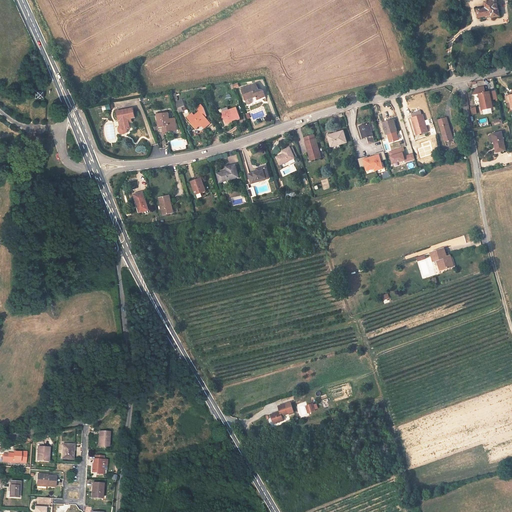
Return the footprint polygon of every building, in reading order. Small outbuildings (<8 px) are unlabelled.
[(494,16),(502,15),(500,0),(492,0),(488,1),(489,7),(481,8),(482,15),(494,13),(494,16)] [(40,90),(48,89),(48,78),(40,78),(40,90)] [(243,86),(247,96),(248,98),(248,99),(249,99),(250,99),(251,99),(252,99),(252,98),(253,98),(253,97),(253,96),(253,95),(252,95),(257,93),(259,98),(268,94),(265,85),(261,87),(258,80),(243,86)] [(483,110),(494,107),(490,91),(479,94),(483,110)] [(185,97),(177,100),(180,108),(185,106),(184,103),(187,102),(185,97)] [(204,122),(207,125),(213,120),(207,113),(209,112),(206,104),(204,101),(200,104),(203,108),(197,112),(195,110),(190,114),(192,117),(199,125),(202,122),(203,121),(204,122)] [(230,119),(242,114),(238,104),(226,109),(230,119)] [(128,127),(128,126),(131,125),(130,119),(133,118),(132,115),(136,113),(133,105),(117,110),(121,123),(121,125),(121,126),(121,128),(122,129),(123,130),(124,130),(126,130),(127,129),(128,127)] [(167,127),(178,126),(177,114),(170,115),(170,109),(159,110),(161,122),(166,121),(167,127)] [(412,114),(413,116),(412,117),(416,134),(428,131),(423,114),(422,114),(421,111),(412,114)] [(444,140),(453,138),(447,117),(438,119),(444,140)] [(388,134),(396,132),(393,120),(384,122),(388,134)] [(369,141),(374,140),(369,122),(359,125),(362,137),(367,135),(369,141)] [(331,146),(347,141),(343,131),(334,133),(334,135),(328,137),(331,146)] [(497,152),(506,149),(501,132),(492,134),(497,152)] [(310,159),(320,157),(316,138),(306,140),(310,159)] [(280,164),(295,159),(290,148),(282,151),(283,153),(276,156),(280,164)] [(49,151),(41,152),(41,160),(49,160),(49,151)] [(363,157),(365,172),(383,169),(382,160),(386,159),(385,154),(363,157)] [(421,156),(415,158),(417,166),(424,164),(421,156)] [(220,183),(239,177),(235,165),(226,168),(227,171),(217,174),(220,183)] [(252,182),(269,177),(265,165),(259,167),(260,170),(249,173),(252,182)] [(201,191),(205,190),(199,178),(191,181),(196,193),(197,193),(199,198),(203,196),(201,191)] [(139,213),(149,211),(144,192),(134,195),(139,213)] [(164,216),(172,212),(170,205),(172,204),(169,195),(158,199),(164,216)] [(452,264),(450,255),(447,256),(445,246),(430,249),(432,258),(435,257),(438,256),(441,267),(452,264)] [(273,422),(283,418),(282,413),(288,411),(285,401),(278,404),(280,409),(271,412),(273,422)] [(101,430),(99,445),(110,445),(111,431),(101,430)] [(64,442),(63,457),(74,457),(75,443),(64,442)] [(50,459),(51,445),(39,444),(38,458),(50,459)] [(11,451),(10,460),(28,461),(29,451),(17,450),(16,452),(11,451)] [(97,474),(104,474),(105,463),(108,464),(109,459),(105,459),(105,456),(98,455),(97,458),(95,458),(94,471),(97,471),(97,474)] [(39,474),(38,487),(47,487),(47,486),(56,486),(57,476),(49,475),(49,474),(39,474)] [(13,481),(12,496),(20,496),(21,482),(13,481)] [(93,483),(92,497),(103,498),(104,484),(93,483)]
